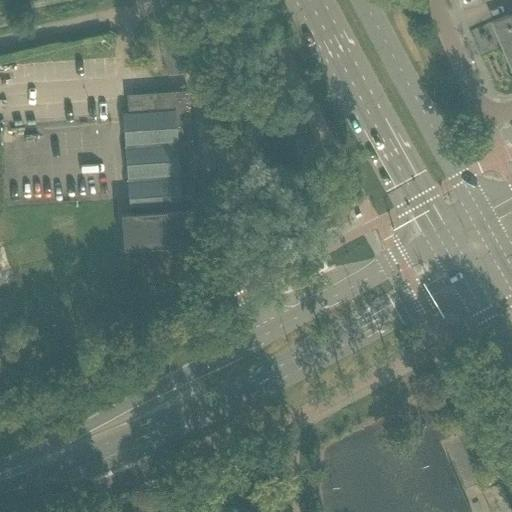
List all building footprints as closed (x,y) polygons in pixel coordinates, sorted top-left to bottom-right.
[(511,43),(511,12),(510,14),(492,22),(503,47),(511,43)] [(161,43),(166,74),(186,71),(180,39),(161,43)] [(511,43),(503,47),(511,69),(511,43)] [(187,90),(155,93),(143,94),(145,110),(122,112),(129,213),(120,214),(122,249),(198,243),(187,90)] [(445,441),(460,483),(472,478),(457,436),(445,441)]
